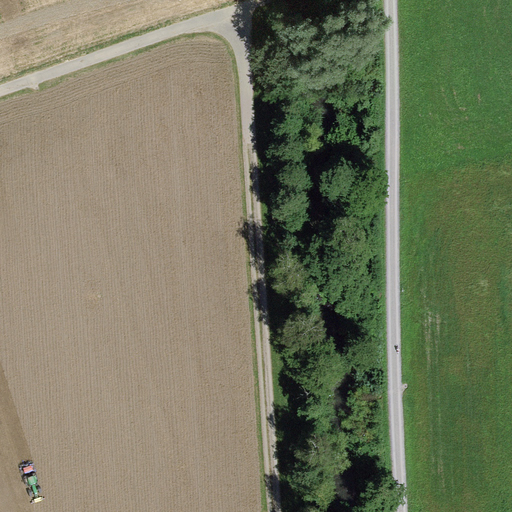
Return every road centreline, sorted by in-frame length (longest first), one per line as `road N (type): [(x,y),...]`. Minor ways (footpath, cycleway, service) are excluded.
road 1 (track): [(401,511),(390,0)]
road 2 (track): [(239,10),(275,511)]
road 3 (track): [(0,93),(239,10)]
